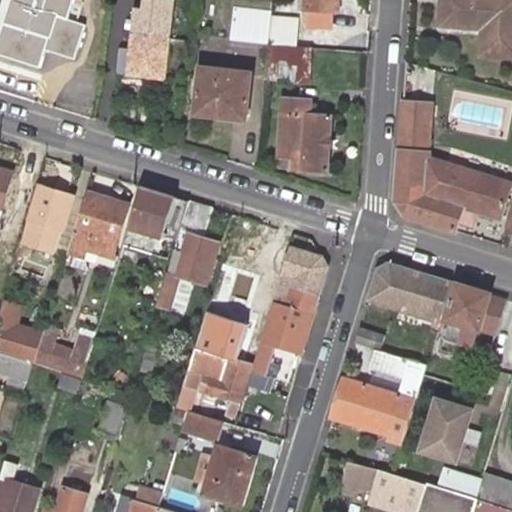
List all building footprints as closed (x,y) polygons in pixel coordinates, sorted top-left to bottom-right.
[(87,24),(58,15),(63,1),(74,4),(74,0),(11,0),(0,34),(0,50),(41,65),(46,49),(75,60),(87,24)] [(176,0),(150,0),(149,21),(137,19),(134,50),(123,49),(120,75),(168,80),(176,0)] [(309,9),(308,25),(332,26),(333,0),(338,1),(338,0),(306,0),(306,9),(309,9)] [(486,29),(484,58),(511,60),(511,0),(437,0),(435,26),(479,29),(486,29)] [(273,20),(273,14),(237,10),(235,39),(270,44),(271,34),(273,20)] [(272,47),(288,48),(289,35),(296,35),(297,24),(297,22),(273,20),(271,34),(273,34),(272,47)] [(288,48),(307,49),(308,25),(297,24),(296,35),(289,35),(288,48)] [(477,57),(484,58),(486,29),(479,29),(477,57)] [(311,82),(314,50),(307,49),(288,48),(272,47),(269,47),(267,74),(311,82)] [(246,118),(251,75),(230,73),(230,71),(200,67),(196,113),(246,118)] [(326,174),(330,119),(309,117),(310,104),(280,103),(279,115),(276,159),(288,160),(288,171),(326,174)] [(427,154),(430,105),(402,104),(399,153),(427,155),(427,154)] [(427,155),(399,153),(395,203),(403,217),(454,233),(460,207),(499,219),(509,186),(444,166),(441,175),(426,171),(427,155)] [(47,158),(35,154),(27,181),(38,185),(47,158)] [(0,222),(14,174),(0,169),(0,222)] [(31,252),(31,250),(36,235),(54,240),(54,241),(59,242),(73,196),(40,186),(21,248),(31,252)] [(168,269),(189,201),(141,186),(128,230),(144,235),(137,259),(168,269)] [(78,226),(69,253),(87,258),(89,250),(113,257),(118,237),(129,204),(88,193),(78,226)] [(189,201),(168,269),(155,310),(184,320),(193,287),(193,275),(206,279),(218,240),(200,235),(209,207),(189,201)] [(36,235),(31,250),(51,256),(54,241),(54,240),(36,235)] [(281,273),(288,250),(289,248),(273,242),(264,268),(281,273)] [(285,307),(310,316),(324,266),(322,260),(288,250),(281,273),(293,277),(285,307)] [(376,271),(367,301),(399,310),(401,306),(433,317),(432,322),(439,324),(442,317),(452,283),(390,264),(376,271)] [(253,304),(270,309),(271,306),(277,286),(278,283),(262,278),(253,304)] [(457,284),(452,283),(442,317),(448,319),(457,284)] [(506,299),(457,284),(448,319),(442,337),(475,348),(489,352),(495,332),(506,299)] [(277,286),(271,306),(280,309),(286,289),(277,286)] [(0,321),(0,353),(32,363),(36,350),(12,342),(21,314),(3,309),(0,321)] [(384,337),(359,330),(354,343),(375,350),(378,351),(380,352),(384,337)] [(202,332),(179,408),(188,411),(190,412),(201,376),(207,377),(202,392),(231,400),(227,414),(234,416),(249,365),(234,361),(240,344),(202,332)] [(35,364),(83,379),(89,359),(41,344),(35,364)] [(427,366),(380,352),(378,351),(375,350),(368,371),(381,375),(404,382),(399,397),(343,380),(332,420),(389,436),(387,443),(403,447),(427,366)] [(0,374),(26,382),(32,363),(0,353),(0,374)] [(51,371),(37,366),(32,378),(47,383),(51,371)] [(81,379),(62,374),(57,388),(76,394),(81,379)] [(473,408),(432,396),(415,454),(456,466),(473,408)] [(96,431),(116,438),(125,409),(105,403),(96,431)] [(224,422),(190,412),(185,430),(218,441),(224,422)] [(255,460),(217,449),(213,462),(208,479),(206,484),(203,495),(241,506),(255,460)] [(213,462),(202,458),(194,480),(206,484),(208,479),(213,462)] [(376,469),(346,460),(341,479),(371,489),(376,469)] [(6,471),(0,489),(0,511),(34,511),(39,498),(14,490),(19,475),(6,471)] [(414,511),(422,484),(394,475),(380,471),(369,508),(381,511),(386,495),(402,499),(397,511),(414,511)] [(468,498),(472,499),(477,482),(441,471),(437,488),(468,498)] [(473,499),(511,511),(511,481),(482,473),(473,499)] [(419,511),(469,511),(473,499),(472,499),(468,498),(437,488),(436,488),(427,485),(419,511)] [(156,511),(158,509),(162,495),(139,488),(132,511),(156,511)] [(82,511),(86,498),(65,492),(58,511),(82,511)] [(115,497),(112,511),(123,511),(125,499),(115,497)] [(511,511),(473,499),(469,511),(511,511)]
